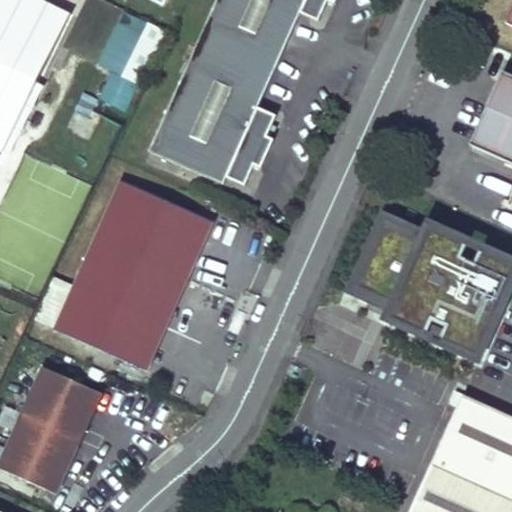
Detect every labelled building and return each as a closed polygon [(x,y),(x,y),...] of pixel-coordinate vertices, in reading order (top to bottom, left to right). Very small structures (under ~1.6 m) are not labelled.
[(41,0),(0,0),(0,145),(68,13),(41,0)] [(216,0),(149,151),(223,184),(226,177),(245,185),(254,165),(261,168),(273,140),(266,137),(276,116),(257,108),(300,13),(318,21),(327,1),(334,4),(335,0),(216,0)] [(148,22),(122,76),(140,85),(166,31),(148,22)] [(511,76),(503,73),(470,146),(511,164),(511,194),(506,207),(511,210),(511,76)] [(97,178),(116,127),(90,118),(96,101),(82,96),(57,164),(97,178)] [(121,182),(55,329),(147,370),(213,223),(121,182)] [(477,358),(511,280),(511,264),(480,250),(474,264),(461,259),(467,244),(429,228),(423,242),(384,224),(356,288),(395,305),(388,319),(427,336),(433,322),(445,327),(439,342),(477,358)] [(44,368),(0,466),(0,469),(56,494),(101,394),(44,368)] [(511,511),(511,416),(463,394),(410,511),(511,511)]
